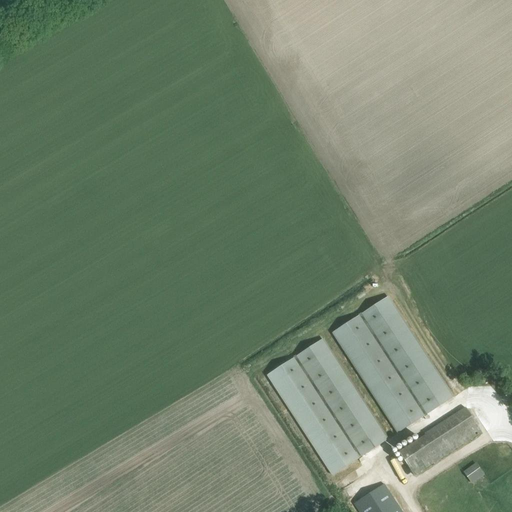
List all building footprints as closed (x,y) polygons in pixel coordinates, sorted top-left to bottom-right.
[(332,332),(398,433),(454,397),(388,296),(332,332)] [(388,440),(323,339),(267,375),(333,475),(388,440)] [(398,450),(414,475),(482,432),(466,407),(398,450)] [(475,462),(462,470),(469,483),(483,475),(475,462)] [(350,497),(359,511),(402,511),(380,477),(350,497)]
